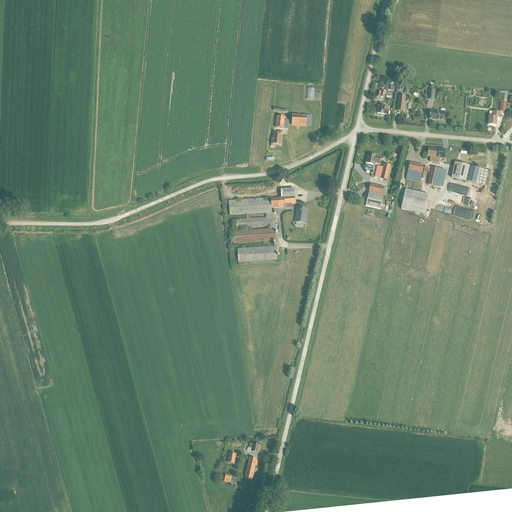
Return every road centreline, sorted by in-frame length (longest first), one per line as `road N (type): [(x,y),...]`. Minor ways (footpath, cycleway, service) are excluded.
road 1 (unclassified): [(357,129),(267,511)]
road 2 (residential): [(0,223),(113,221),(207,181),(287,169),(357,129)]
road 3 (residential): [(357,129),(511,143)]
road 4 (unclassified): [(387,0),(357,129)]
